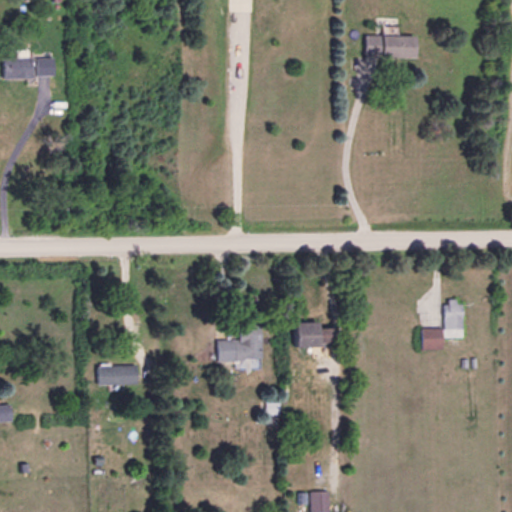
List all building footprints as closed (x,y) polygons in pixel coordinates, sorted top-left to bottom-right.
[(410,57),(411,35),(360,34),(360,56),(410,57)] [(28,56),(0,57),(0,78),(29,77),(28,56)] [(33,57),(33,75),(50,75),(50,56),(33,57)] [(459,336),(458,301),(440,301),(441,327),(417,327),(417,348),(439,348),(439,337),(459,336)] [(314,321),(290,321),(291,347),(315,347),(315,341),(328,340),(328,327),(314,327),(314,321)] [(235,338),(213,339),(213,360),(258,359),(257,324),(235,324),(235,338)] [(93,384),(133,383),(133,364),(93,365),(93,384)] [(324,511),(324,490),(306,491),(306,511),(324,511)]
